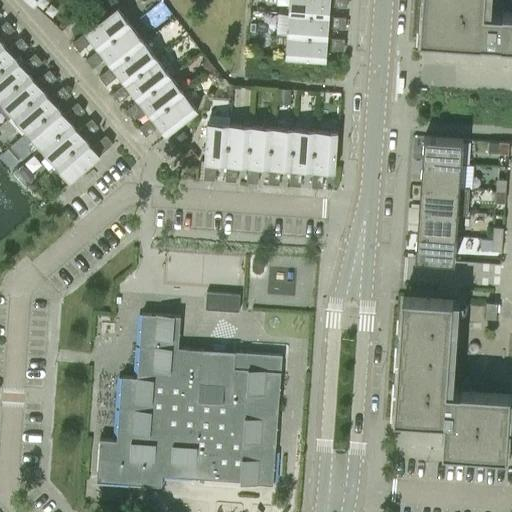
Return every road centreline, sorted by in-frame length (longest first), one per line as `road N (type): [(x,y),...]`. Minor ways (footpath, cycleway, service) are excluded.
road 1 (residential): [(24,511),(6,491),(21,283),(122,196),(149,196)]
road 2 (residential): [(149,196),(150,163),(7,0)]
road 3 (tertiary): [(353,274),(337,305),(321,487)]
road 4 (tertiary): [(350,489),(364,303),(353,274)]
road 5 (residential): [(149,196),(366,211)]
road 6 (tertiary): [(366,211),(383,0)]
road 7 (residential): [(511,503),(350,489)]
